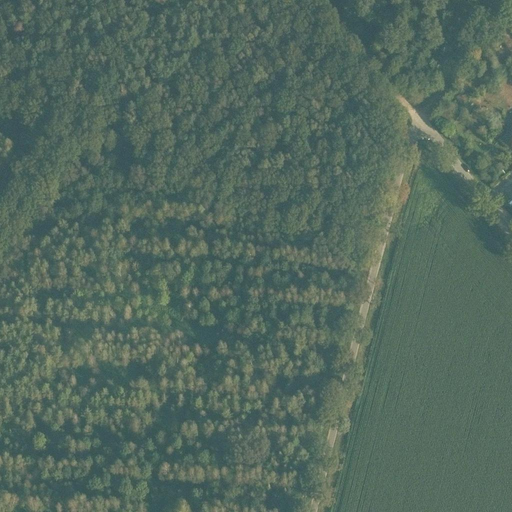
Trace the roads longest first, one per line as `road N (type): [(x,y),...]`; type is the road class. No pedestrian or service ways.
road 1 (unclassified): [(511,231),(419,119),(405,144),(314,511)]
road 2 (track): [(380,255),(80,132)]
road 3 (track): [(323,0),(419,119)]
road 4 (track): [(506,0),(419,119)]
road 5 (track): [(80,132),(0,239)]
